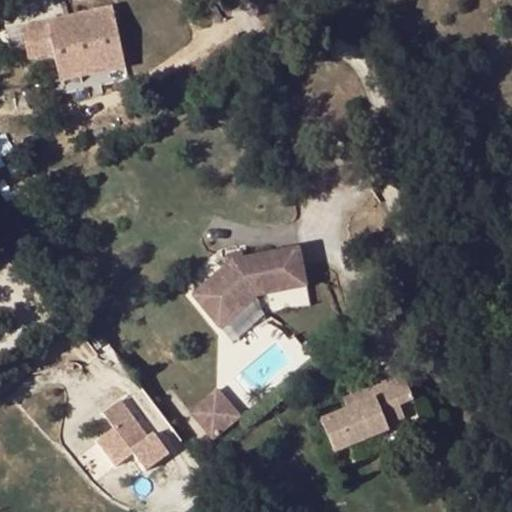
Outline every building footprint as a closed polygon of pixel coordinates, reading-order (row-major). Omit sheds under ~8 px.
[(78,63),(119,53),(110,9),(21,28),(28,60),(51,54),(58,82),(81,78),(78,63)] [(122,68),(119,53),(78,63),(81,78),(122,68)] [(235,264),(197,297),(220,325),(255,296),(304,287),(298,255),(235,264)] [(321,422),(335,457),(390,434),(388,429),(405,422),(400,409),(414,403),(404,377),(344,402),(347,412),(321,422)] [(223,386),(195,408),(217,435),(245,414),(223,386)] [(147,440),(119,406),(105,417),(148,469),(167,453),(152,436),(147,440)]
